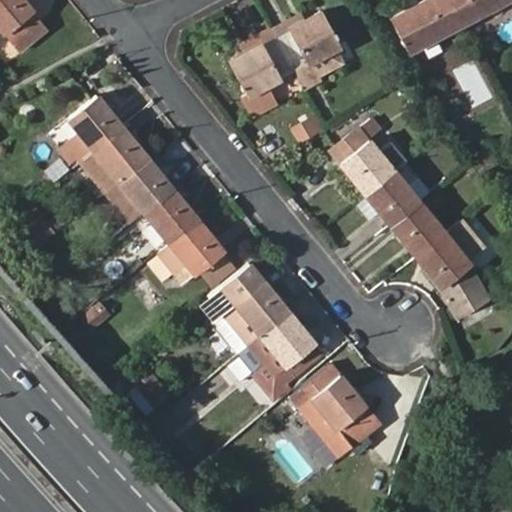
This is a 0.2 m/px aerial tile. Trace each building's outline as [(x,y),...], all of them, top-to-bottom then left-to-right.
[(24,0),(0,0),(0,29),(19,53),(48,30),(24,0)] [(408,51),(460,24),(446,0),(421,0),(389,17),(408,51)] [(446,0),(460,24),(505,0),(446,0)] [(302,19),(274,35),(293,69),(304,88),(318,80),(308,61),(339,45),(320,10),(302,19)] [(270,28),(274,35),(302,19),(298,13),(270,28)] [(245,50),(227,60),(246,95),(241,97),(252,116),(275,104),(266,84),(293,69),(274,35),(270,28),(255,37),(259,43),(245,50)] [(255,37),(241,44),(245,50),(259,43),(255,37)] [(106,48),(79,66),(87,79),(116,60),(106,48)] [(56,125),(80,156),(121,124),(96,93),(56,125)] [(313,110),(292,124),(304,141),(324,127),(313,110)] [(372,115),(358,125),(328,149),(364,192),(393,167),(369,138),(382,128),(372,115)] [(78,158),(103,190),(147,155),(121,124),(80,156),(78,158)] [(381,152),(393,167),(403,158),(391,143),(381,152)] [(483,146),(468,159),(490,186),(506,173),(483,146)] [(103,190),(129,221),(142,211),(172,187),(147,155),(103,190)] [(403,158),(393,167),(409,188),(421,179),(403,158)] [(409,188),(393,167),(364,192),(388,223),(418,198),(409,188)] [(196,217),(172,187),(142,211),(167,241),(196,217)] [(420,200),(427,209),(441,196),(434,187),(420,200)] [(388,223),(413,254),(442,228),(427,209),(420,200),(418,198),(388,223)] [(42,215),(23,230),(27,234),(29,233),(38,244),(49,234),(54,231),(42,215)] [(196,217),(167,241),(155,251),(172,273),(185,263),(193,274),(223,250),(196,217)] [(442,228),(413,254),(440,287),(470,263),(442,228)] [(223,250),(197,271),(211,289),(237,268),(223,250)] [(112,276),(133,265),(127,254),(106,265),(112,276)] [(470,263),(440,287),(446,296),(477,279),(470,263)] [(222,311),(248,343),(289,309),(264,278),(222,311)] [(457,314),(487,297),(477,279),(446,296),(457,314)] [(99,303),(81,318),(89,329),(108,314),(99,303)] [(289,309),(248,343),(262,360),(273,374),(312,342),(314,341),(289,309)] [(262,360),(251,370),(271,394),(321,353),(312,342),(273,374),(262,360)] [(298,405),(340,371),(332,360),(289,394),(298,405)] [(164,386),(147,367),(133,378),(150,398),(164,386)] [(380,423),(340,371),(298,405),(337,456),(380,423)] [(226,394),(219,400),(227,408),(234,404),(226,394)] [(319,492),(307,510),(310,511),(329,511),(336,503),(319,492)]
